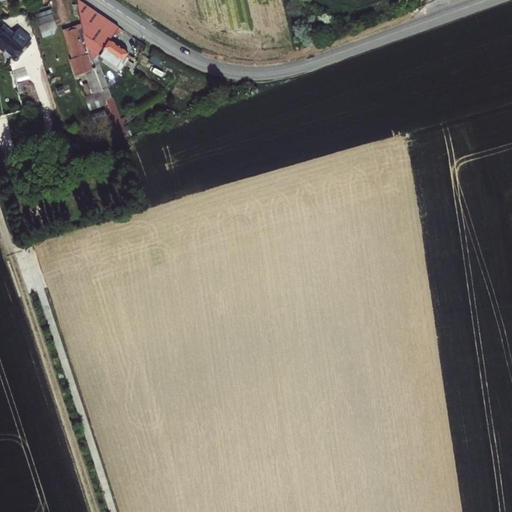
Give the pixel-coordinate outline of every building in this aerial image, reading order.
[(87,49),(103,93),(108,106),(121,141),(128,138),(110,94),(97,59),(117,73),(128,56),(110,43),(115,36),(120,30),(102,17),(79,2),(84,30),(87,49)] [(56,30),(51,12),(35,16),(41,39),(52,36),(56,30)] [(3,23),(5,26),(15,35),(20,30),(32,40),(33,38),(27,16),(3,23)] [(0,50),(2,52),(4,50),(13,58),(13,59),(13,60),(14,61),(15,61),(16,60),(16,59),(16,58),(32,40),(20,30),(15,35),(5,26),(0,31),(0,50)] [(69,35),(79,31),(78,28),(64,32),(74,62),(77,60),(69,35)] [(85,75),(93,96),(103,93),(87,49),(84,30),(81,31),(79,31),(69,35),(77,60),(74,62),(72,62),(77,78),(85,75)] [(167,76),(158,71),(151,85),(192,107),(203,85),(172,68),(167,76)] [(91,111),(108,106),(103,93),(93,96),(87,98),(91,111)]
